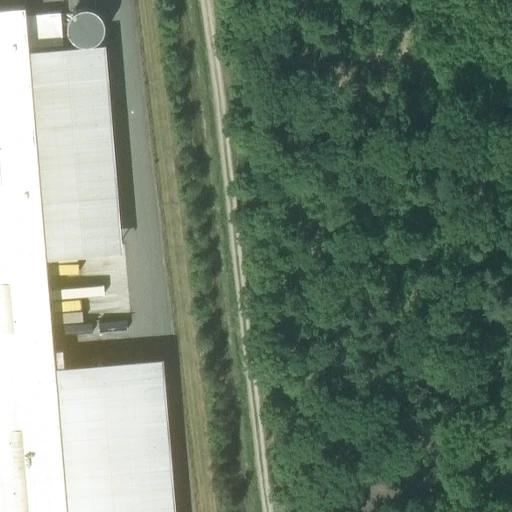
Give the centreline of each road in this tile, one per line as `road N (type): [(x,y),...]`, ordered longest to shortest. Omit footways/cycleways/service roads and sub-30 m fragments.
road 1 (track): [(209,0),(268,511)]
road 2 (track): [(303,511),(511,474)]
